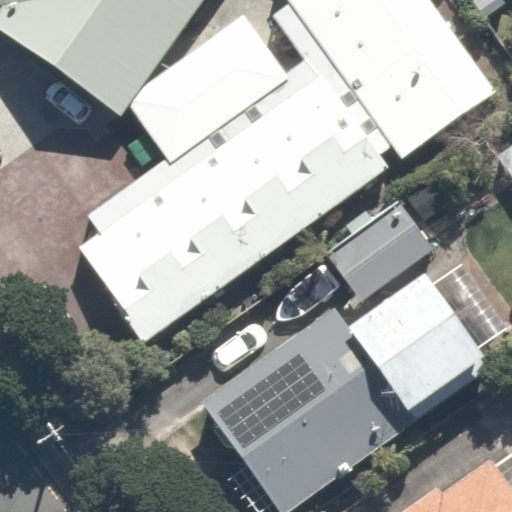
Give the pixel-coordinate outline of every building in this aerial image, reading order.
[(144,0),(0,0),(0,68),(67,114),(144,0)] [(17,255),(89,355),(444,103),(370,0),(220,0),(77,102),(130,175),(17,255)] [(253,511),(262,511),(476,361),(410,268),(435,251),(401,203),(318,261),(342,295),(180,409),(253,511)] [(511,316),(503,303),(464,331),(511,398),(511,316)] [(511,511),(511,494),(480,446),(380,511),(511,511)]
